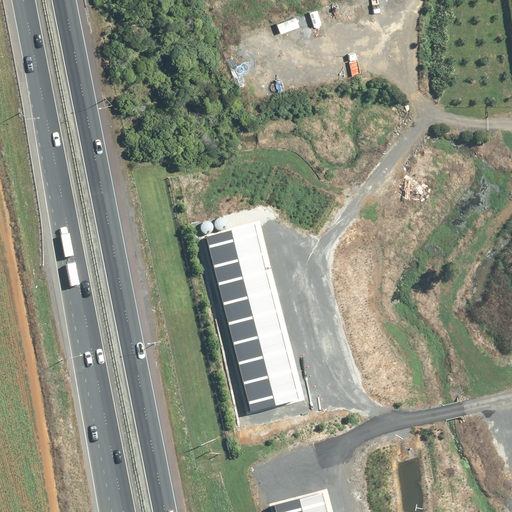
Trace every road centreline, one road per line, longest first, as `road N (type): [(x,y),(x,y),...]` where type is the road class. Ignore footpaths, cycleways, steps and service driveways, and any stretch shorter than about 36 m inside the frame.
road 1 (motorway): [(122,511),(24,0)]
road 2 (motorway): [(64,0),(161,511)]
